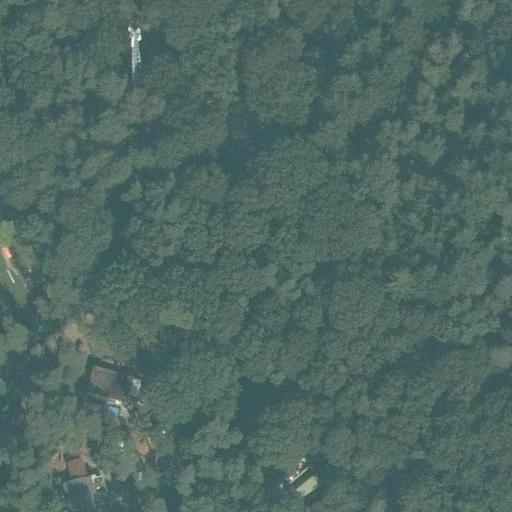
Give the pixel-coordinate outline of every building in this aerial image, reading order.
[(87,396),(104,401),(125,407),(132,382),(94,372),(87,396)] [(35,378),(16,388),(27,408),(45,398),(35,378)] [(19,443),(0,433),(0,460),(7,464),(19,443)] [(95,511),(88,483),(74,487),(75,492),(66,494),(68,504),(73,503),(75,511),(95,511)] [(342,511),(332,498),(313,511),(342,511)]
